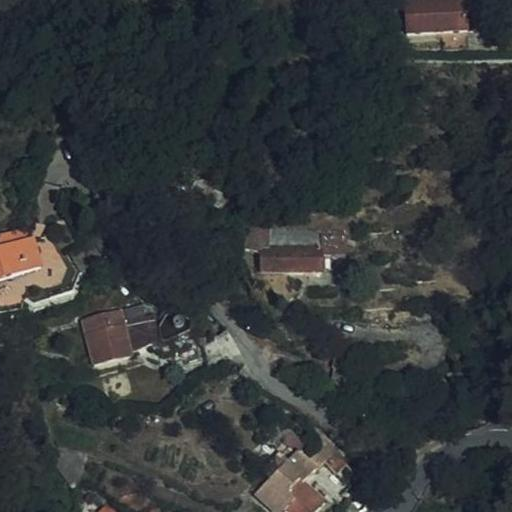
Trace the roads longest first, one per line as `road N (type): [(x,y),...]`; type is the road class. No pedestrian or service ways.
road 1 (unknown): [(413,485),(321,426),(238,331),(119,230)]
road 2 (tertiary): [(511,445),(491,439),(448,450),(397,511)]
